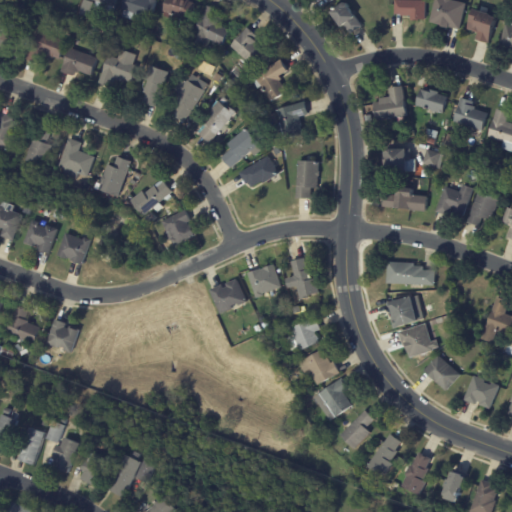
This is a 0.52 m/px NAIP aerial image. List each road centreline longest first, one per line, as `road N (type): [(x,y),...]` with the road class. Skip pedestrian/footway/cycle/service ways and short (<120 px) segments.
road 1 (tertiary): [(267,0),(315,47),(341,93),(350,153),(346,290),(371,355),(433,422),(511,454)]
road 2 (residential): [(0,266),(69,292),(119,293),(275,231),(308,228),(414,237),(511,270)]
road 3 (residential): [(0,82),(177,155),(212,197),(233,246)]
road 4 (residential): [(332,73),(372,60),(420,58),(511,83)]
